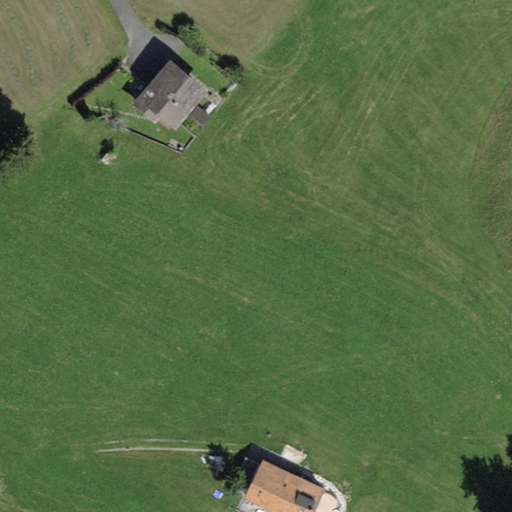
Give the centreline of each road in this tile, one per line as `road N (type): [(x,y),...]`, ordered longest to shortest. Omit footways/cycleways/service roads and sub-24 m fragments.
road 1 (track): [(298,0),(265,39),(232,53),(167,34),(147,55),(0,139)]
road 2 (track): [(0,455),(224,445)]
